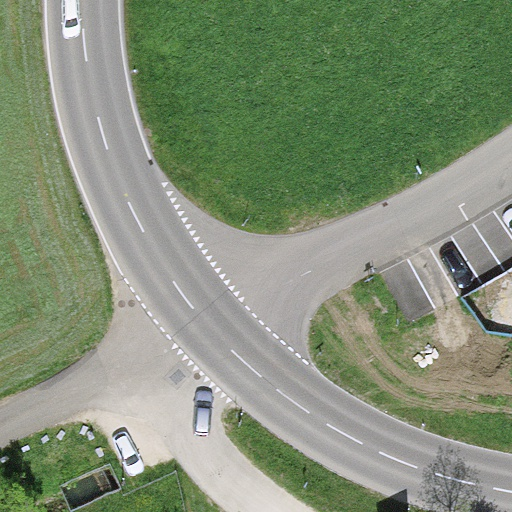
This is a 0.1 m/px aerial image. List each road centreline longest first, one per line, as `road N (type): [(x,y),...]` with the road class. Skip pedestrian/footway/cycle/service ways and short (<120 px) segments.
road 1 (tertiary): [(511,496),(357,450),(267,391),(197,317)]
road 2 (unclassified): [(197,317),(334,267),(511,171)]
road 3 (tertiary): [(197,317),(141,237),(107,147),(86,66),(84,0)]
road 4 (unclassified): [(0,438),(197,317)]
